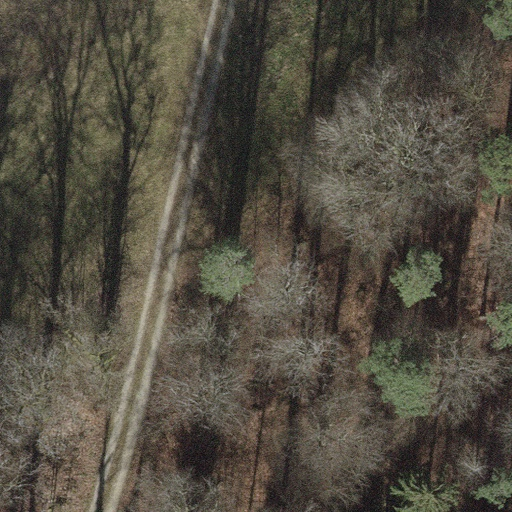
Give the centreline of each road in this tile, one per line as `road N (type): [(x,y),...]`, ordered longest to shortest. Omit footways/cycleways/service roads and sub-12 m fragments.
road 1 (track): [(99,511),(223,0)]
road 2 (track): [(350,511),(511,372)]
